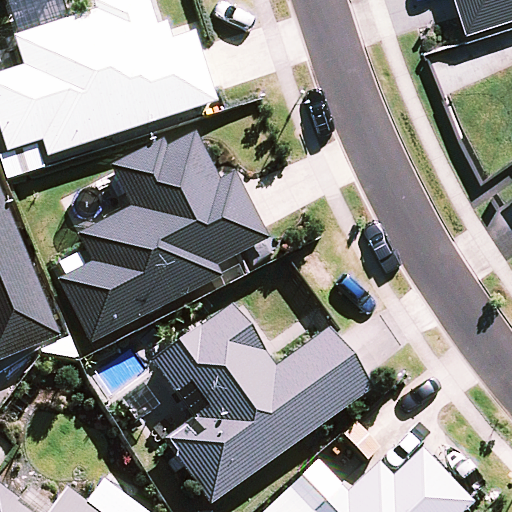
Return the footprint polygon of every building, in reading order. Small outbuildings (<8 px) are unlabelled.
[(41,149),(46,164),(213,112),(191,42),(170,48),(154,0),(108,0),(90,6),(94,20),(13,45),(21,73),(0,79),(0,137),(7,159),(41,149)] [(511,0),(458,0),(470,34),(511,19),(511,0)] [(57,290),(89,351),(219,284),(214,274),(266,247),(231,181),(218,188),(193,139),(164,154),(162,149),(110,175),(131,216),(77,244),(92,271),(57,290)] [(0,368),(59,343),(0,202),(0,368)] [(163,447),(210,511),(371,395),(329,337),(276,376),(229,313),(152,369),(193,425),(163,447)] [(263,511),(465,511),(467,511),(414,455),(385,482),(372,468),(341,498),(311,467),(263,511)] [(86,511),(66,496),(53,511),(24,511),(0,493),(0,511),(86,511)]
